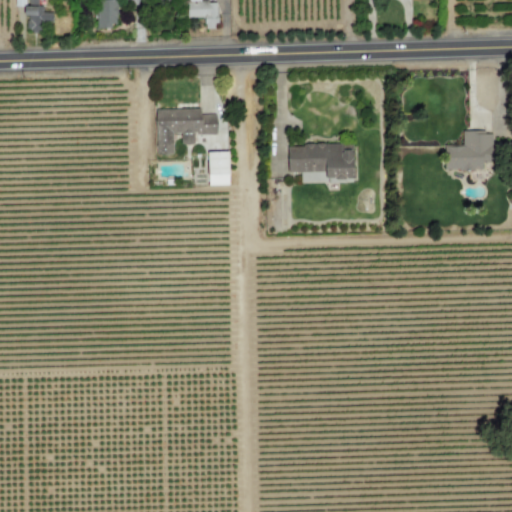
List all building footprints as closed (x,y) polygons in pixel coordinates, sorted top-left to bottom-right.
[(23,6),(23,0),(13,0),(13,6),(22,6),(21,15),(26,15),(26,31),(42,31),(42,22),(51,22),(51,12),(42,12),(42,6),(23,6)] [(198,0),(184,0),(185,18),(203,17),(203,29),(216,28),(215,1),(199,2),(198,0)] [(154,109),(155,154),(171,154),(171,133),(179,133),(179,145),(192,145),(192,135),(215,135),(215,114),(199,114),(199,109),(154,109)] [(443,145),(443,171),(482,170),(482,165),(491,164),(490,132),(461,132),(461,145),(443,145)] [(286,172),(299,172),(299,182),(352,182),(351,144),(286,144),(286,172)] [(207,185),(227,185),(226,152),(206,152),(207,185)]
